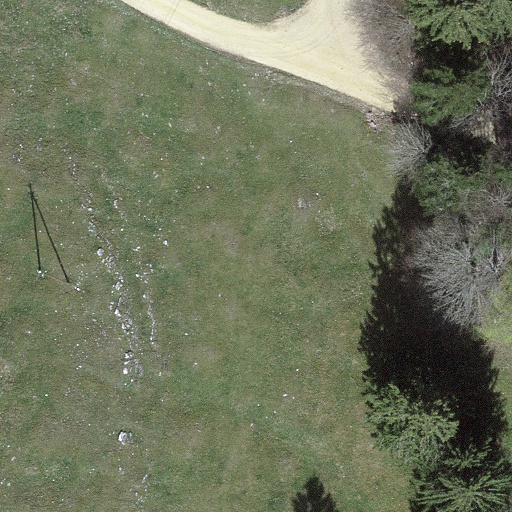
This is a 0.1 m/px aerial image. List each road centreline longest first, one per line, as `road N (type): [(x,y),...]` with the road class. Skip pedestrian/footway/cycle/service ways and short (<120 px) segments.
road 1 (track): [(511,120),(353,31)]
road 2 (track): [(353,31),(232,12),(205,0)]
